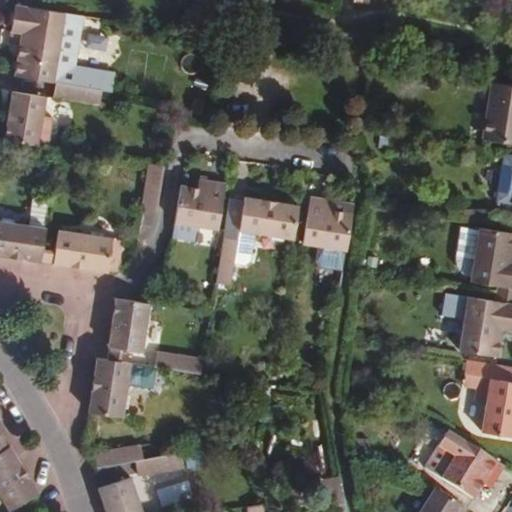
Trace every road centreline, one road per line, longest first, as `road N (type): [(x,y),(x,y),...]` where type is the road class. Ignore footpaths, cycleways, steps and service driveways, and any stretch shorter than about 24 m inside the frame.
road 1 (residential): [(84,292),(133,280),(159,255),(180,137),(252,148)]
road 2 (residential): [(62,453),(84,292)]
road 3 (residential): [(252,148),(274,12)]
